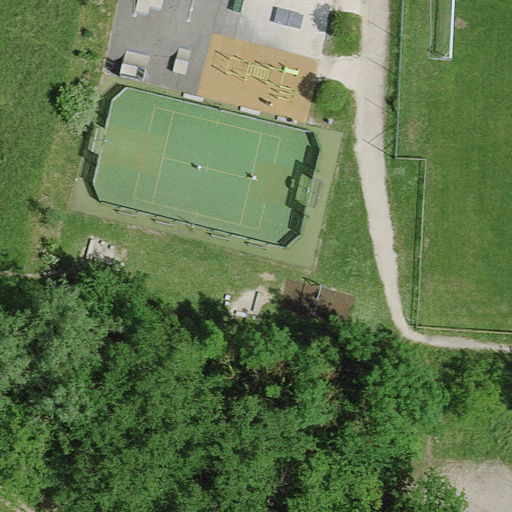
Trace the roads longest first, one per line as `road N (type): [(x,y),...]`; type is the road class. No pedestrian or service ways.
road 1 (track): [(376,0),(373,164),(392,292)]
road 2 (track): [(0,444),(151,511)]
